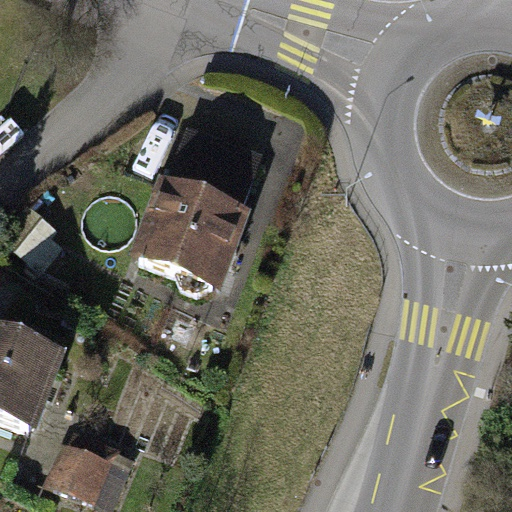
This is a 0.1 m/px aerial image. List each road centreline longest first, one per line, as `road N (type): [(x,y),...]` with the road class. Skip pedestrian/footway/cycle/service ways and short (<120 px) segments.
road 1 (tertiary): [(465,229),(399,511)]
road 2 (residential): [(215,0),(0,191)]
road 3 (tertiary): [(392,64),(379,96),(386,165),(432,216),(465,229)]
road 4 (tertiary): [(392,64),(216,0)]
road 5 (tertiary): [(511,14),(450,16),(417,35),(392,64)]
